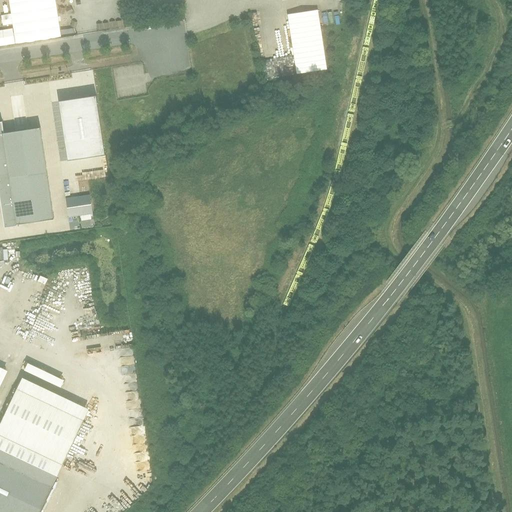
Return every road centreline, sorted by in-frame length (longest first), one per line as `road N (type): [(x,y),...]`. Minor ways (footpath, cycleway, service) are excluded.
road 1 (primary): [(201,511),(348,350),(511,130)]
road 2 (unclassified): [(0,57),(159,32)]
